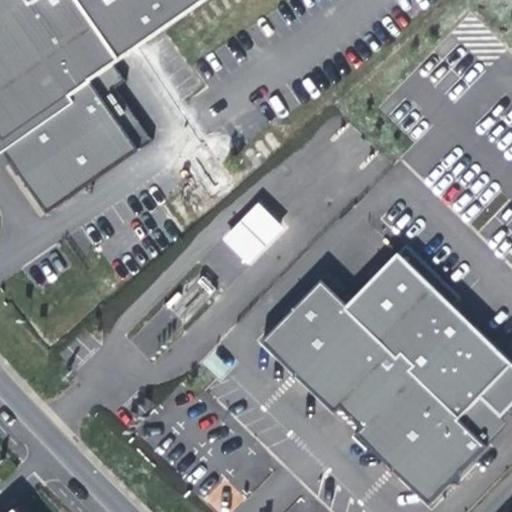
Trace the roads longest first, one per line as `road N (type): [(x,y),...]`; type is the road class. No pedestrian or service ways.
road 1 (unknown): [(324,435),(257,368),(248,338),(252,325),(389,194),(405,186),(431,192),(511,277)]
road 2 (unclassified): [(0,383),(114,511)]
